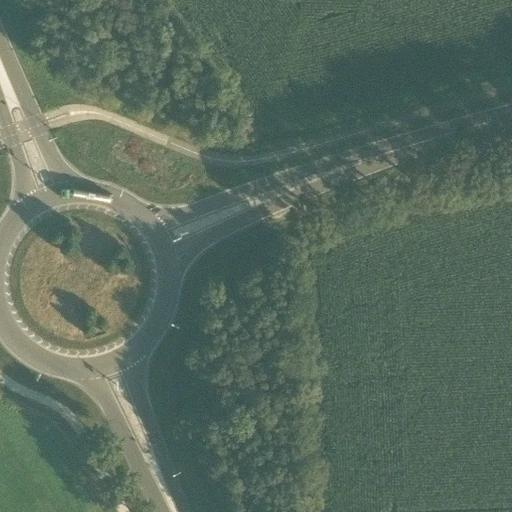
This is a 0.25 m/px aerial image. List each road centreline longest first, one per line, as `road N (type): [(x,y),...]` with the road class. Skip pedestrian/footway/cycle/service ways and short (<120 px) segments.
road 1 (secondary): [(170,272),(204,238),(351,165)]
road 2 (secondary): [(351,165),(147,221)]
road 3 (primary): [(178,511),(138,394),(138,350)]
road 4 (secondary): [(351,165),(511,117)]
road 5 (primary): [(81,369),(168,511)]
road 6 (primary): [(66,194),(0,71)]
road 7 (primary): [(0,81),(32,207)]
